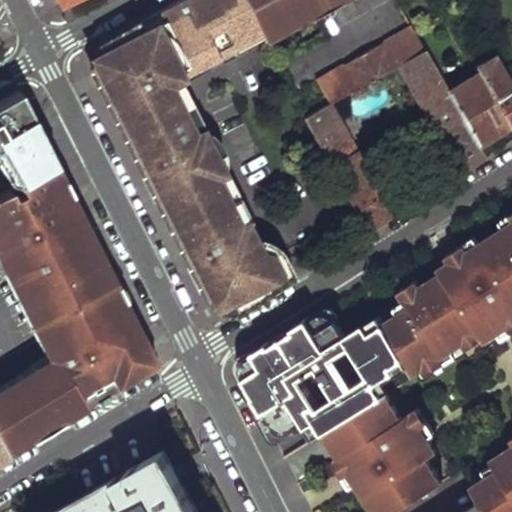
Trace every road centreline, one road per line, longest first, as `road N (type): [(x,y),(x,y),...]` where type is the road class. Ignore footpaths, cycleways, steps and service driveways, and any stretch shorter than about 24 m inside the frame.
road 1 (residential): [(511,168),(201,366)]
road 2 (residential): [(44,53),(201,366)]
road 3 (residential): [(0,488),(201,366)]
road 4 (residential): [(201,366),(274,511)]
